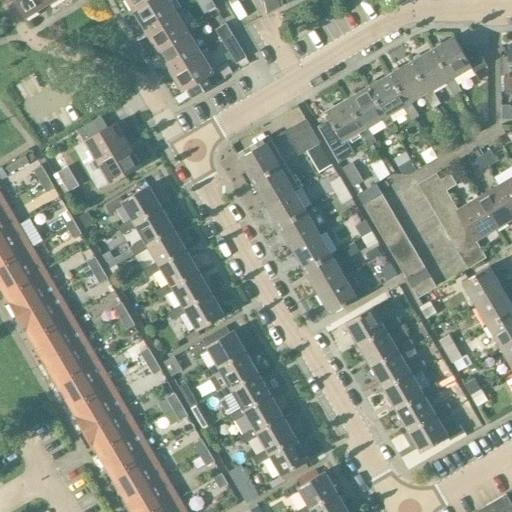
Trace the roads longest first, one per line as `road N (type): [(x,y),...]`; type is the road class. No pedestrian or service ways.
road 1 (residential): [(396,511),(190,156)]
road 2 (residential): [(190,156),(221,127),(407,11),(511,10)]
road 3 (residential): [(190,156),(142,81),(29,39)]
